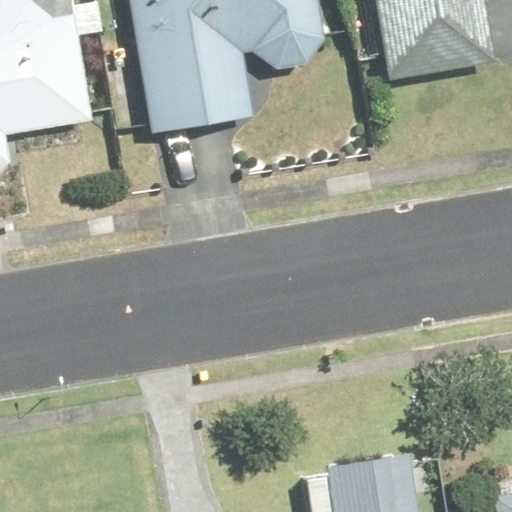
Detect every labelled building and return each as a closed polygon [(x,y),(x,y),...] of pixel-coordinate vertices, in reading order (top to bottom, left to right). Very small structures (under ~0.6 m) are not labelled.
[(239,0),(59,0),(80,177),(151,169),(151,165),(192,161),(187,105),(252,97),(239,0)] [(300,0),(322,125),(438,106),(418,0),(300,0)] [(6,59),(0,59),(0,164),(22,161),(6,59)] [(511,511),(511,492),(471,498),(472,511),(511,511)] [(355,511),(354,500),(273,511),(355,511)]
